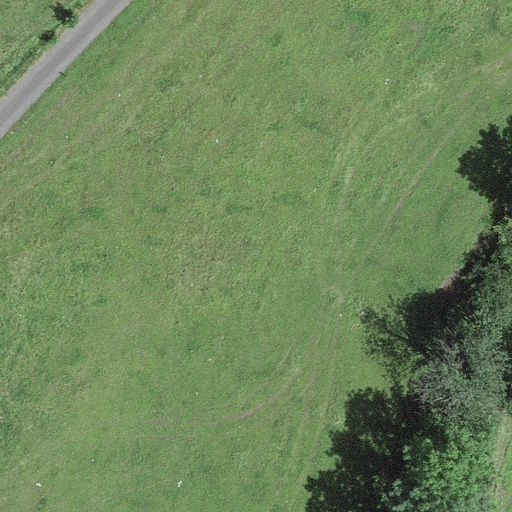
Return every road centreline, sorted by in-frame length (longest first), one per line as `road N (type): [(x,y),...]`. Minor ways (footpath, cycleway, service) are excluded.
road 1 (track): [(0,137),(120,0)]
road 2 (track): [(511,395),(467,511)]
